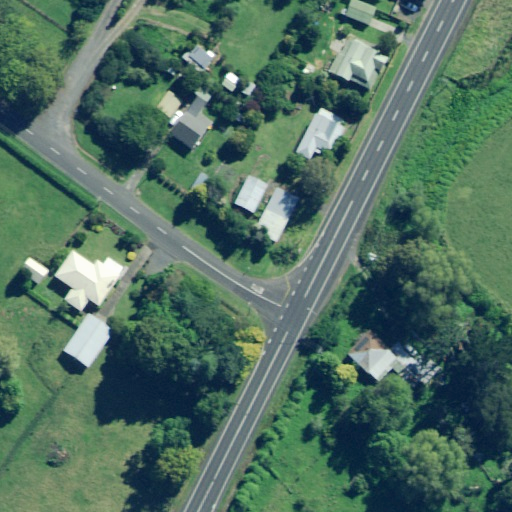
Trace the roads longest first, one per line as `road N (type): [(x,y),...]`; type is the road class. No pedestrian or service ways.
road 1 (unclassified): [(0,109),(239,285),(295,312)]
road 2 (primary): [(446,0),(295,312)]
road 3 (primary): [(295,312),(200,511)]
